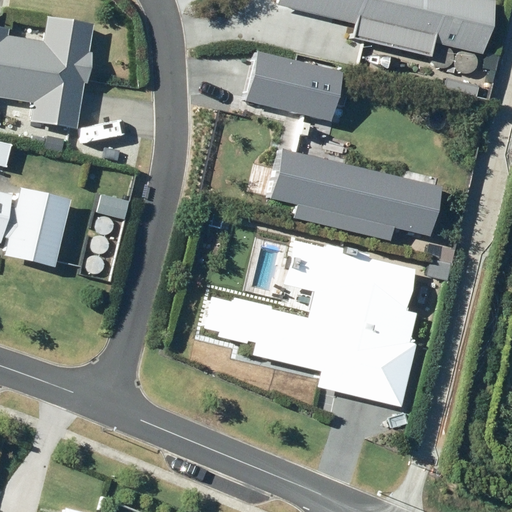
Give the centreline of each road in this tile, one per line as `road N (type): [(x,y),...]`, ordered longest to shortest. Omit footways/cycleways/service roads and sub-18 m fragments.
road 1 (residential): [(159,0),(168,33),(170,159),(154,245),(103,404)]
road 2 (residential): [(103,404),(356,511)]
